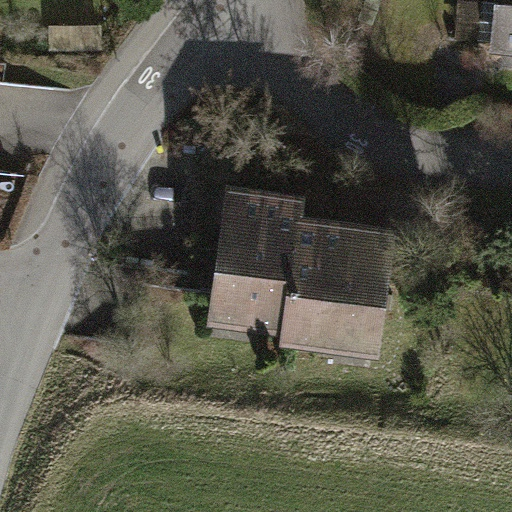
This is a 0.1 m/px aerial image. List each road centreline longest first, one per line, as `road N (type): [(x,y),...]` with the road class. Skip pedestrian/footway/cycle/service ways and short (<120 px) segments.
road 1 (residential): [(210,24),(349,127),(511,151)]
road 2 (residential): [(210,24),(39,293)]
